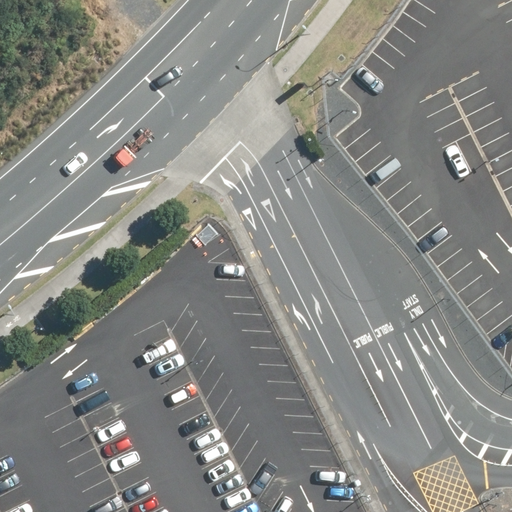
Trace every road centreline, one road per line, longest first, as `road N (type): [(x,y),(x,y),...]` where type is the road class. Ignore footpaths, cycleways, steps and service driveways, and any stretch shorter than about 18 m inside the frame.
road 1 (tertiary): [(267,0),(122,153),(0,258)]
road 2 (tertiary): [(0,191),(200,0)]
